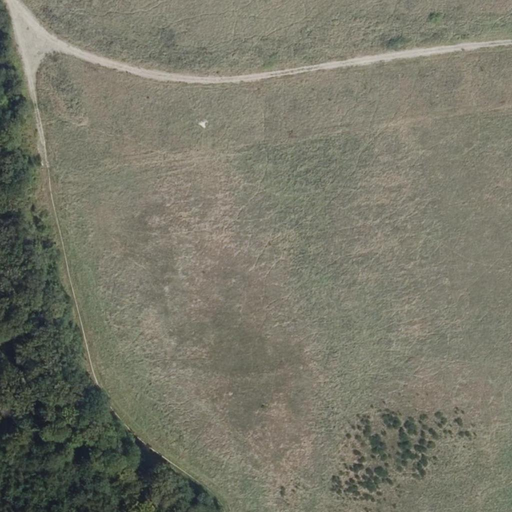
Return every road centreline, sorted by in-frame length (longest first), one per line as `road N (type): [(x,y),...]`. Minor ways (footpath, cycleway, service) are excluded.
road 1 (track): [(3,0),(60,337),(102,435),(179,511)]
road 2 (track): [(4,5),(64,38),(176,76),(289,74),(511,43)]
